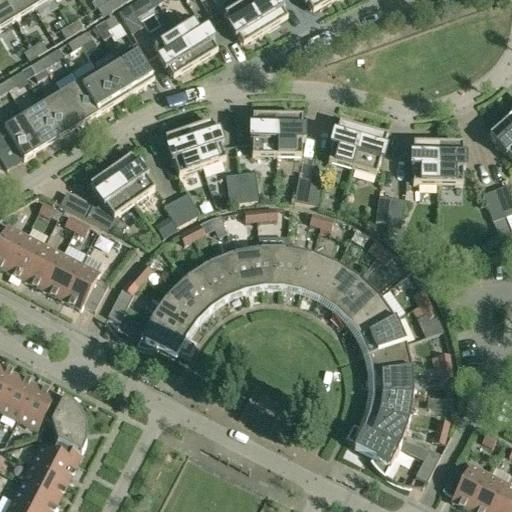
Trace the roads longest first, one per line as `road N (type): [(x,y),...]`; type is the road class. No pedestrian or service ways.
road 1 (residential): [(248,69),(267,84),(411,109),(475,93),(503,72),(511,53)]
road 2 (residential): [(0,205),(156,109),(248,69)]
road 3 (residential): [(165,406),(0,323)]
road 4 (residential): [(324,487),(165,406)]
road 5 (residential): [(248,69),(402,0)]
road 6 (unknown): [(427,509),(493,372)]
